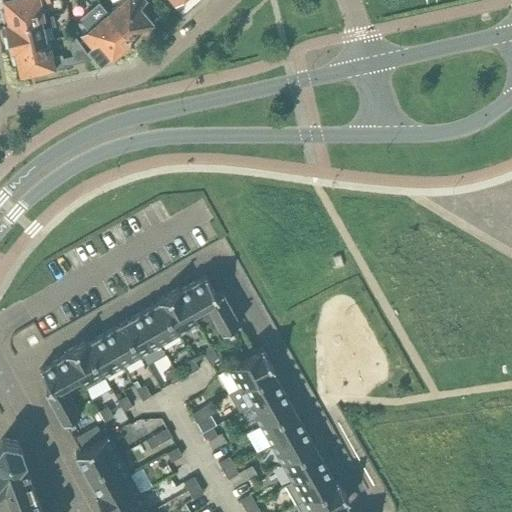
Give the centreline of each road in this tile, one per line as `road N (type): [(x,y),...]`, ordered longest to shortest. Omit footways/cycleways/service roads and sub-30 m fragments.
road 1 (tertiary): [(121,132),(385,135)]
road 2 (residential): [(228,0),(133,79),(0,109)]
road 3 (tertiary): [(368,65),(190,104),(121,132)]
road 4 (unclassified): [(0,366),(81,511)]
road 5 (tertiary): [(0,216),(59,162),(121,132)]
road 6 (tertiary): [(511,34),(368,65)]
road 7 (tertiary): [(385,135),(461,130),(511,98)]
